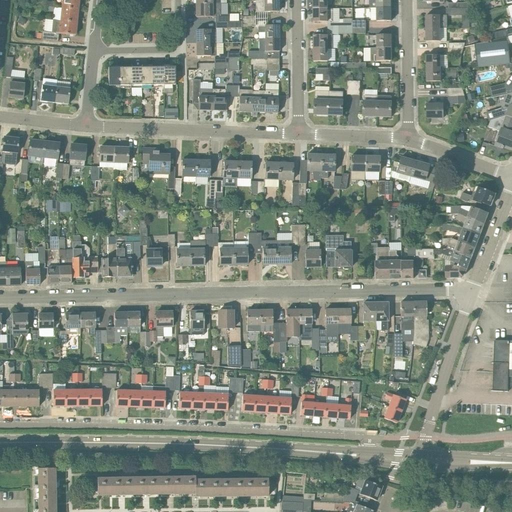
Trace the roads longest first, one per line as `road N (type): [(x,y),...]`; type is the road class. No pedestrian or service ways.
road 1 (unclassified): [(0,298),(471,289)]
road 2 (residential): [(372,450),(353,436),(0,424)]
road 3 (tertiary): [(322,452),(0,443)]
road 4 (residential): [(299,135),(87,127)]
road 5 (tertiary): [(322,452),(406,467),(511,463)]
road 6 (unclassified): [(419,453),(471,289)]
road 7 (residential): [(407,140),(406,0)]
road 8 (residential): [(299,135),(297,0)]
road 9 (residential): [(94,50),(172,48),(177,0)]
